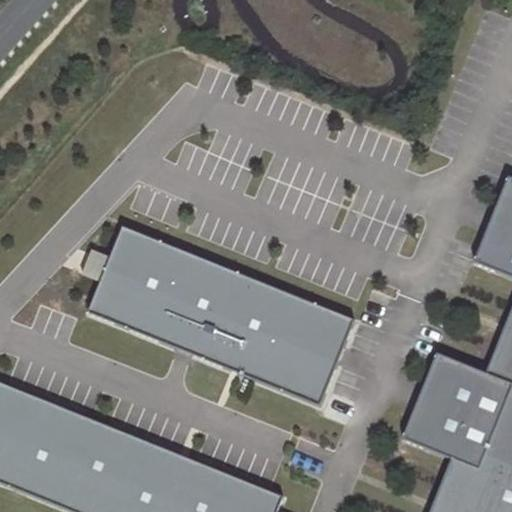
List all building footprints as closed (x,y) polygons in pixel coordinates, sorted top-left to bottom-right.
[(511,186),(480,262),(511,275),(511,186)] [(120,237),(89,315),(319,408),(350,331),(120,237)] [(511,511),(511,325),(490,377),(511,385),(511,402),(483,471),(459,461),(437,511),(511,511)] [(511,397),(511,385),(490,377),(442,358),(409,442),(459,461),(483,471),(511,397)] [(0,483),(71,511),(277,511),(282,500),(0,386),(0,483)]
